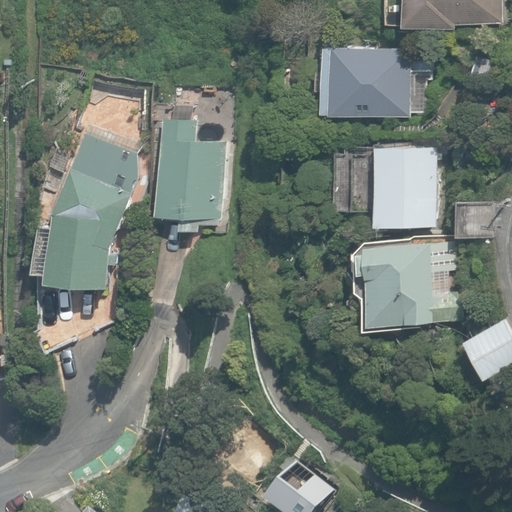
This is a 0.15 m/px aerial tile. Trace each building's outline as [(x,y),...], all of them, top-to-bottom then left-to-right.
[(7,0),(0,0),(0,56),(15,56),(13,8),(8,9),(7,0)] [(406,0),(406,24),(457,26),(457,20),(501,22),(501,0),(406,0)] [(336,112),(414,114),(415,69),(416,69),(432,69),(432,48),(418,48),(418,44),(339,42),(339,45),(330,45),(330,46),(330,70),(329,109),(336,109),(336,112)] [(83,65),(80,80),(95,83),(98,68),(83,65)] [(186,227),(204,228),(204,222),(221,223),(221,216),(223,217),(228,140),(199,138),(200,118),(168,116),(162,213),(187,214),(186,227)] [(53,280),(116,285),(118,261),(123,262),(124,251),(118,251),(118,244),(144,177),(141,152),(123,144),(125,138),(116,134),(114,140),(88,132),(58,211),(53,280)] [(382,223),(440,225),(442,144),(385,142),(382,223)] [(58,144),(50,165),(67,172),(75,150),(58,144)] [(499,168),(463,165),(457,224),(493,228),(499,168)] [(376,321),(414,322),(414,320),(463,321),(463,292),(450,292),(448,243),(435,244),(435,241),(374,242),(375,249),(369,249),(369,269),(375,269),(376,321)] [(471,337),(492,375),(511,363),(511,324),(507,316),(471,336),(471,337)] [(283,511),(310,511),(329,487),(309,473),(297,490),(278,476),(263,497),(283,511)] [(189,498),(184,511),(217,511),(219,508),(189,498)]
